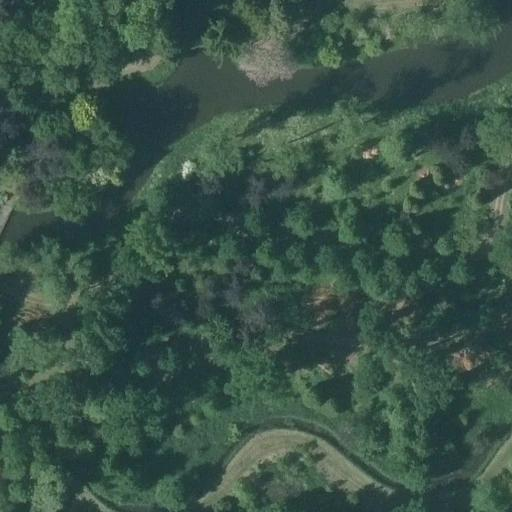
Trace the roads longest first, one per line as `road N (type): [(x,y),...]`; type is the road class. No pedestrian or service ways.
road 1 (track): [(63,304),(119,275),(142,230),(187,213),(226,228),(457,254),(485,237),(511,164)]
road 2 (track): [(511,322),(377,346),(299,339),(149,373),(63,356)]
road 3 (track): [(511,457),(455,499),(402,503),(375,494),(324,455),(280,441),(257,448),(202,511)]
